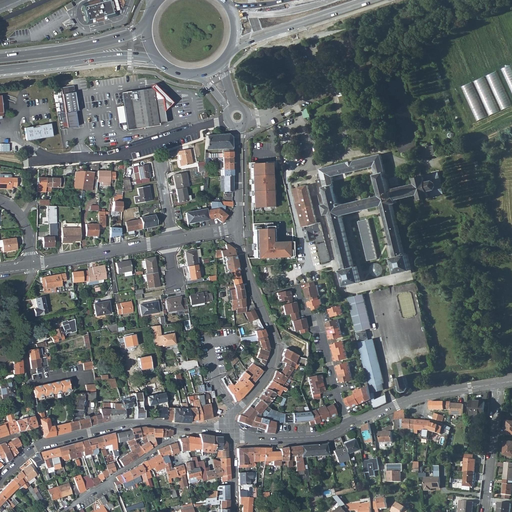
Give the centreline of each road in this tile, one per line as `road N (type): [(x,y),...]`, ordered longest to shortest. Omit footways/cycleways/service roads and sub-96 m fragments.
road 1 (track): [(412,353),(422,377),(487,364),(461,151)]
road 2 (tertiary): [(226,427),(275,353),(238,228)]
road 3 (residential): [(35,160),(114,156),(216,122)]
road 4 (primary): [(0,71),(115,55),(156,59)]
road 5 (tertiary): [(28,453),(127,423),(178,428)]
road 6 (tertiary): [(496,383),(407,399),(348,424)]
road 7 (primary): [(146,21),(91,47),(0,59)]
road 8 (residential): [(297,289),(321,332),(348,424)]
road 9 (primary): [(233,46),(369,0)]
road 10 (residential): [(30,265),(170,239)]
road 11 (residential): [(368,71),(247,117)]
road 12 (residential): [(485,511),(496,383)]
road 13 (residential): [(71,503),(175,439)]
road 14 (residential): [(30,265),(15,300),(28,382)]
